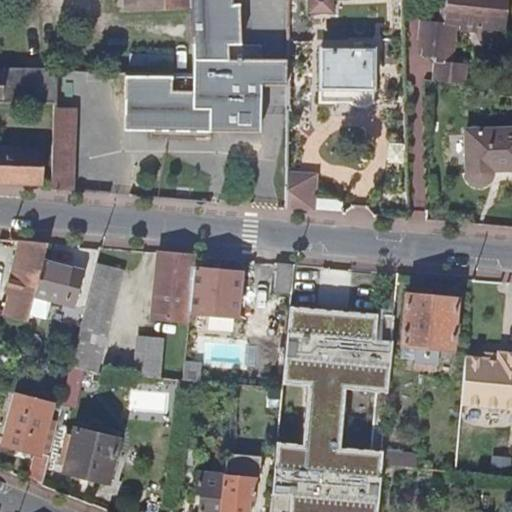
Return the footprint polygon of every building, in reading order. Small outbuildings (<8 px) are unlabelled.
[(190,10),(190,0),(123,0),(124,13),(190,10)] [(190,0),(190,10),(191,75),(191,90),(171,90),(171,74),(134,74),(124,74),(123,131),(149,131),(149,139),(209,139),(209,132),(260,132),(260,98),(286,99),(286,58),(260,58),(260,44),(240,44),(240,3),(234,3),(234,0),(190,0)] [(334,13),(332,0),(307,0),(308,14),(334,13)] [(451,61),(455,26),(505,31),(508,0),(447,0),(446,8),(440,14),(438,26),(422,24),(419,42),(421,43),(420,54),(429,56),(432,62),(431,79),(467,82),(469,63),(451,61)] [(371,101),(371,49),(318,48),(319,101),(371,101)] [(176,74),(176,56),(135,55),(134,74),(171,74),(176,74)] [(53,100),(54,73),(54,71),(4,71),(3,103),(53,103),(53,100)] [(71,191),(71,109),(51,109),(51,186),(51,189),(71,191)] [(511,166),(511,134),(468,131),(466,171),(467,177),(470,180),(475,182),(480,180),(483,178),(486,174),(487,165),(491,165),(511,166)] [(404,145),(388,144),(388,162),(404,163),(404,145)] [(0,184),(42,186),(42,149),(0,147),(0,184)] [(286,172),(285,209),(315,210),(316,174),(286,172)] [(41,261),(45,243),(18,240),(4,293),(8,293),(3,309),(2,315),(25,321),(32,295),(41,261)] [(192,267),(193,255),(157,252),(149,318),(186,321),(187,312),(192,267)] [(66,304),(74,269),(41,261),(32,295),(66,304)] [(288,288),(290,264),(275,262),(273,292),(288,293),(288,288)] [(97,373),(123,269),(96,263),(70,371),(80,372),(97,373)] [(235,316),(239,271),(192,267),(187,312),(235,316)] [(424,369),(430,296),(404,293),(400,345),(414,346),(413,368),(424,369)] [(450,349),(455,298),(430,296),(424,369),(434,370),(435,357),(436,347),(450,349)] [(393,313),(286,304),(267,511),(375,511),(380,464),(400,466),(401,451),(402,449),(382,447),(393,313)] [(158,378),(162,338),(135,335),(131,376),(158,378)] [(436,347),(435,357),(449,359),(450,349),(436,347)] [(511,352),(498,351),(497,357),(491,357),(486,408),(511,410),(511,352)] [(486,408),(491,357),(465,354),(461,405),(486,408)] [(201,362),(182,361),(181,381),(200,382),(201,362)] [(80,372),(70,371),(60,415),(69,417),(80,372)] [(126,388),(125,417),(169,418),(169,389),(126,388)] [(43,486),(59,420),(12,409),(2,445),(35,454),(28,479),(43,486)] [(108,484),(119,440),(75,429),(64,473),(108,484)] [(192,465),(194,436),(181,435),(178,464),(192,465)] [(417,452),(401,451),(400,466),(416,467),(417,452)] [(251,497),(252,479),(257,479),(259,454),(226,452),(224,474),(220,511),(245,511),(246,497),(251,497)] [(220,511),(224,474),(198,472),(196,493),(200,493),(198,511),(220,511)]
